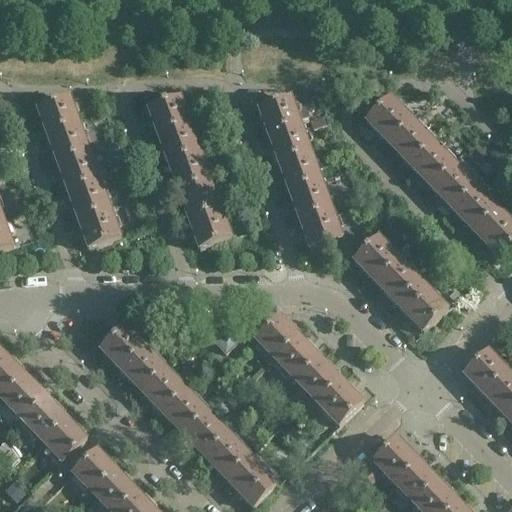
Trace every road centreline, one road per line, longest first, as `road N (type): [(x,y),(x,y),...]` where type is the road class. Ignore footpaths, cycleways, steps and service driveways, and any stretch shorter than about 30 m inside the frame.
road 1 (residential): [(511,153),(454,93),(436,86),(364,88),(353,94),(345,121),(349,137),(511,305)]
road 2 (residential): [(295,296),(293,268),(228,93),(216,85),(127,93)]
road 3 (residential): [(199,511),(35,341),(20,300)]
road 4 (residential): [(74,296),(72,269),(0,87)]
road 5 (residential): [(184,296),(183,269),(124,107),(127,93)]
road 6 (residential): [(421,389),(290,511)]
road 7 (residential): [(421,389),(339,306),(295,296)]
road 8 (residential): [(511,482),(421,389)]
road 9 (residential): [(511,305),(421,389)]
